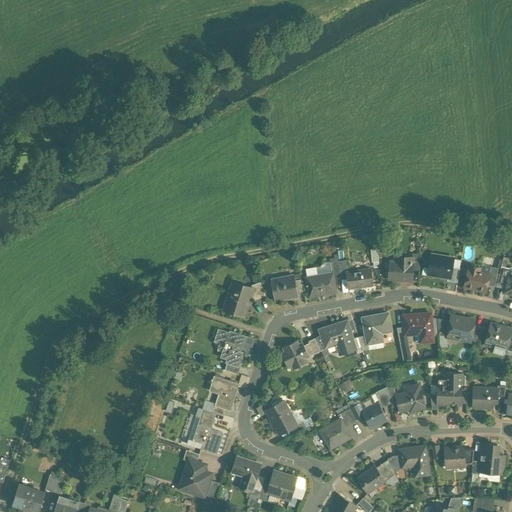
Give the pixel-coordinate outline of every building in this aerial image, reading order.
[(370,252),(370,260),(379,260),(379,252),(370,252)] [(461,260),(451,258),(434,255),(431,273),(448,276),(450,267),(460,268),(461,260)] [(413,258),(396,257),(396,262),(391,262),(390,278),(412,280),(412,270),(413,258)] [(347,259),(338,260),(340,277),(347,276),(346,271),(349,271),(347,259)] [(340,277),(338,260),(329,262),(331,272),(332,272),(333,278),(340,277)] [(331,272),(329,262),(323,263),(323,266),(316,267),(318,275),(331,272)] [(481,268),(470,266),(465,287),(486,292),(487,285),(490,273),(489,273),(480,271),(481,268)] [(490,273),(487,285),(497,287),(498,282),(501,269),(497,268),(491,266),(489,273),(490,273)] [(507,267),(501,266),(501,269),(498,282),(506,284),(509,273),(510,268),(507,267)] [(306,269),(307,277),(318,275),(316,267),(306,269)] [(450,267),(448,276),(448,280),(458,282),(460,268),(450,267)] [(349,271),(346,271),(347,276),(349,287),(372,284),(370,268),(349,271)] [(318,275),(307,277),(311,296),(336,291),(333,278),(332,272),(331,272),(318,275)] [(293,276),(274,280),(277,299),(297,295),(295,280),(293,281),(293,276)] [(301,279),(295,280),(297,295),(303,294),(301,279)] [(261,282),(252,285),(251,289),(248,297),(255,300),(266,296),(261,282)] [(251,289),(237,284),(234,292),(231,291),(226,308),(243,314),(248,297),(251,289)] [(388,312),(363,317),(366,335),(368,344),(369,343),(383,341),(382,332),(392,331),(388,312)] [(431,313),(404,315),(405,327),(405,334),(406,334),(420,333),(421,342),(433,341),(431,313)] [(475,320),(451,316),(450,320),(447,336),(447,337),(471,341),(475,320)] [(447,336),(450,320),(437,318),(439,335),(447,336)] [(353,319),(347,321),(351,333),(357,332),(353,319)] [(347,321),(320,329),(321,335),(326,344),(336,341),(340,352),(356,347),(351,333),(347,321)] [(511,329),(491,323),(486,341),(495,344),(493,352),(503,355),(505,350),(504,349),(505,346),(506,347),(510,333),(511,329)] [(405,327),(397,328),(400,341),(407,340),(406,334),(405,334),(405,327)] [(230,333),(219,330),(215,341),(226,344),(222,356),(228,359),(227,362),(238,366),(239,363),(243,352),(240,352),(245,336),(231,332),(230,333)] [(418,334),(408,336),(410,344),(420,342),(418,334)] [(326,344),(321,335),(315,338),(321,351),(328,347),(326,344)] [(366,335),(358,336),(362,350),(370,348),(369,343),(368,344),(366,335)] [(447,336),(439,335),(440,347),(444,347),(443,341),(447,340),(447,337),(447,336)] [(315,338),(309,341),(311,345),(315,353),(321,351),(315,338)] [(297,340),(283,347),(285,351),(281,352),(288,367),(292,365),(294,368),(308,361),(306,358),(310,356),(315,353),(311,345),(306,348),(303,342),(299,343),(297,340)] [(238,366),(227,362),(225,370),(238,374),(241,364),(239,363),(238,366)] [(462,373),(446,373),(446,379),(438,379),(438,385),(437,385),(436,392),(438,392),(437,399),(437,403),(438,403),(450,404),(450,405),(459,405),(459,404),(461,404),(461,403),(461,389),(462,373)] [(240,384),(215,375),(210,390),(220,393),(216,405),(227,409),(231,410),(240,384)] [(350,379),(340,382),(343,391),(353,388),(350,379)] [(419,383),(409,385),(410,390),(396,394),(398,405),(400,412),(414,408),(415,410),(425,408),(419,383)] [(396,394),(394,384),(387,386),(388,387),(391,402),(392,407),(398,405),(396,394)] [(506,385),(497,385),(497,387),(498,387),(497,401),(503,402),(506,385)] [(388,387),(376,392),(383,406),(391,402),(388,387)] [(497,387),(473,387),(473,406),(493,407),(493,401),(497,401),(498,387),(497,387)] [(169,398),(166,410),(171,411),(175,400),(169,398)] [(270,408),(266,410),(268,412),(279,434),(291,428),(297,424),(284,400),(270,408)] [(267,402),(257,408),(261,416),(268,412),(266,410),(270,408),(267,402)] [(362,410),(364,415),(371,428),(387,420),(378,402),(362,410)] [(359,403),(350,408),(356,419),(364,415),(362,410),(359,403)] [(227,409),(216,405),(214,405),(212,412),(216,413),(225,416),(227,409)] [(350,408),(339,414),(341,419),(345,426),(356,420),(356,419),(350,408)] [(212,412),(204,409),(202,416),(214,419),(216,413),(212,412)] [(214,419),(202,416),(194,440),(208,445),(207,449),(217,453),(224,433),(211,429),(214,419)] [(341,419),(321,429),(331,448),(351,437),(345,426),(341,419)] [(303,421),(297,424),(291,428),(294,433),(306,427),(303,421)] [(497,444),(482,443),(480,461),(479,471),(480,471),(502,473),(504,455),(496,454),(497,444)] [(439,445),(432,446),(433,458),(441,457),(440,455),(439,449),(439,445)] [(425,446),(400,450),(400,453),(402,467),(417,465),(419,475),(430,473),(425,446)] [(464,446),(444,448),(444,449),(439,449),(440,455),(445,454),(447,456),(447,458),(445,460),(446,466),(448,468),(453,467),(454,466),(466,466),(465,464),(464,449),(464,446)] [(474,449),(464,449),(465,464),(473,463),(473,460),(474,449)] [(200,454),(187,450),(184,459),(191,461),(191,460),(198,463),(200,454)] [(400,453),(395,456),(395,455),(387,458),(388,460),(394,472),(402,467),(400,453)] [(75,459),(64,456),(62,463),(73,466),(75,459)] [(261,464),(237,457),(233,471),(245,475),(241,487),(245,488),(245,490),(248,491),(248,489),(253,491),(253,488),(258,475),(261,464)] [(198,463),(191,460),(191,461),(186,475),(189,475),(185,488),(204,494),(211,474),(203,472),(205,465),(198,463)] [(388,460),(376,468),(385,481),(395,474),(394,472),(388,460)] [(480,461),(473,460),(473,463),(472,473),(479,474),(480,471),(479,471),(480,461)] [(0,463),(0,481),(3,483),(9,465),(0,463)] [(375,466),(358,478),(368,493),(385,481),(376,468),(375,466)] [(297,478),(274,471),(271,480),(267,492),(270,493),(290,499),(291,496),(295,485),(297,478)] [(57,477),(50,475),(45,489),(53,492),(57,477)] [(265,478),(258,475),(253,488),(261,491),(265,478)] [(57,477),(53,492),(60,494),(65,480),(57,477)] [(261,491),(259,498),(267,501),(270,493),(267,492),(271,480),(265,478),(261,491)] [(220,483),(212,480),(207,495),(215,498),(220,483)] [(45,492),(20,484),(14,503),(21,505),(39,511),(45,492)] [(306,488),(295,485),(291,496),(303,500),(306,488)] [(60,494),(54,511),(75,511),(80,500),(60,494)] [(352,511),(357,505),(342,496),(332,511),(352,511)] [(116,497),(112,510),(118,511),(122,499),(116,497)] [(369,511),(374,507),(363,497),(358,503),(368,511),(369,511)] [(458,511),(463,497),(451,498),(448,507),(453,508),(452,511),(453,511),(458,511)] [(491,498),(475,497),(474,504),(490,506),(491,498)] [(490,506),(474,504),(473,511),(478,511),(492,511),(495,499),(491,498),(490,506)] [(125,511),(129,501),(122,499),(118,511),(125,511)] [(80,500),(75,511),(81,511),(85,502),(80,500)] [(85,502),(81,511),(88,511),(90,506),(91,506),(92,503),(85,501),(85,502)]
